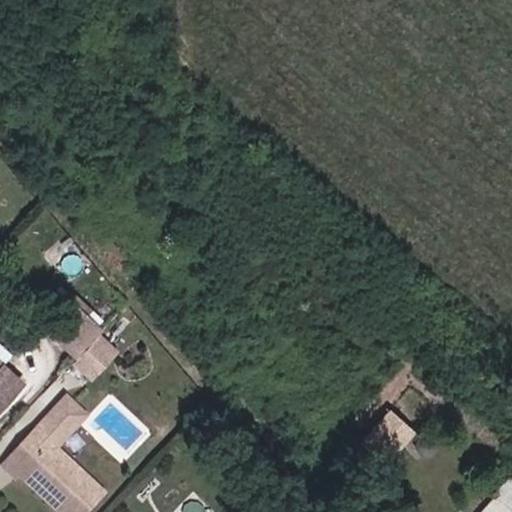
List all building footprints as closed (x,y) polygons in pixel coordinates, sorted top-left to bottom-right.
[(64,337),(88,312),(70,295),(47,322),(64,337)] [(101,331),(105,327),(88,312),(64,337),(81,353),(101,331)] [(81,353),(77,356),(95,374),(120,348),(101,331),(81,353)] [(0,405),(21,381),(0,362),(0,405)] [(62,449),(91,416),(69,399),(10,464),(22,474),(26,470),(68,511),(80,511),(104,486),(62,449)] [(387,458),(416,429),(392,405),(363,433),(387,458)] [(351,437),(322,465),(346,488),(375,458),(351,437)] [(511,511),(511,507),(495,492),(477,511),(511,511)]
